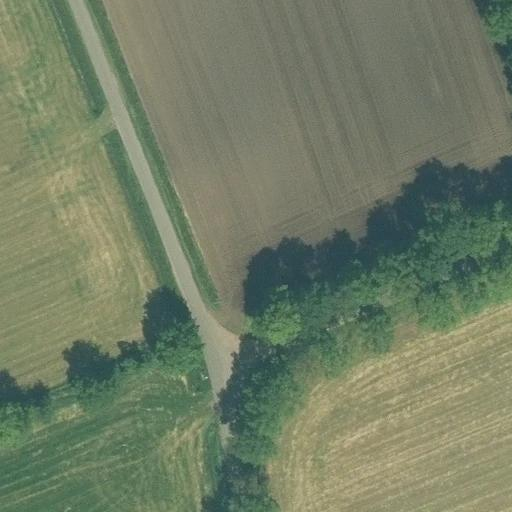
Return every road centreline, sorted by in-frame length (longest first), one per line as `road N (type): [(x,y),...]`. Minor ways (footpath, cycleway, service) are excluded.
road 1 (unclassified): [(220,368),(72,0)]
road 2 (unclassified): [(220,368),(511,241)]
road 3 (unclassified): [(238,511),(220,368)]
